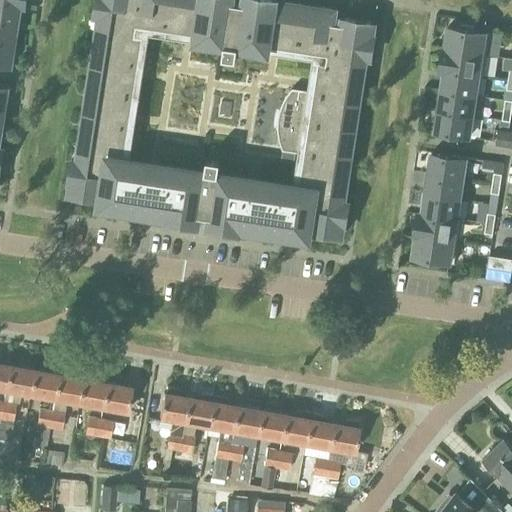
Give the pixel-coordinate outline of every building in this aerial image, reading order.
[(97,0),(95,16),(106,17),(104,29),(98,28),(95,47),(104,48),(102,59),(93,58),(91,76),(99,78),(98,89),(89,88),(89,89),(98,91),(96,102),(87,100),(84,119),(93,120),(91,131),(82,130),(79,149),(85,149),(84,161),(73,159),(69,182),(71,183),(70,195),(102,200),(102,195),(106,195),(110,196),(108,208),(127,211),(128,202),(139,204),(138,213),(156,216),(158,207),(169,208),(167,220),(199,225),(200,220),(200,214),(206,215),(211,216),(210,221),(209,227),(241,231),(243,220),(254,222),(253,231),(271,233),(273,225),(284,226),(282,235),(301,238),(303,226),(306,226),(311,227),(310,232),(342,237),(344,225),(346,225),(349,209),(350,202),(338,200),(340,189),(346,190),(349,171),(340,170),(342,159),(351,160),(354,142),(345,140),(346,129),(356,130),(356,129),(347,127),(348,116),(357,118),(360,99),(351,97),(353,87),(362,88),(365,69),(359,68),(361,57),(372,59),(373,49),(375,36),(373,35),(375,23),(343,18),(342,24),(334,23),(336,9),(318,6),(316,16),(305,14),(307,5),(288,2),(287,11),(276,9),(277,0),(244,0),(244,3),(238,2),(233,2),(233,0),(97,0)] [(0,21),(18,25),(21,5),(26,6),(26,5),(0,1),(0,21)] [(0,42),(15,45),(18,25),(0,21),(0,42)] [(444,47),(443,48),(487,54),(490,32),(474,30),(474,27),(461,25),(461,28),(449,26),(446,47),(444,47)] [(0,42),(0,63),(12,66),(15,45),(0,42)] [(440,69),(484,76),(487,54),(443,48),(440,69)] [(445,71),(442,90),(476,95),(479,76),(484,77),(484,76),(440,69),(440,70),(445,71)] [(0,85),(0,106),(5,108),(9,87),(0,85)] [(439,110),(473,115),(476,95),(442,90),(439,110)] [(436,131),(469,136),(473,115),(439,110),(436,131)] [(511,145),(511,132),(500,130),(498,144),(511,145)] [(433,152),(429,173),(463,178),(466,157),(433,152)] [(426,193),(460,199),(463,178),(429,173),(426,193)] [(494,173),(493,183),(501,184),(502,174),(494,173)] [(493,183),(491,193),(499,194),(501,184),(493,183)] [(418,212),(418,213),(461,219),(462,218),(457,218),(460,199),(426,193),(423,213),(418,212)] [(488,213),(490,203),(480,201),(478,214),(476,214),(474,221),(487,223),(488,213)] [(418,213),(415,234),(458,241),(461,219),(418,213)] [(488,213),(487,223),(495,224),(496,214),(488,213)] [(487,223),(485,233),(493,234),(495,224),(487,223)] [(455,263),(458,241),(415,234),(414,235),(417,235),(414,256),(425,258),(425,261),(438,263),(438,260),(455,263)] [(511,258),(490,255),(488,268),(511,271),(511,258)] [(0,388),(6,389),(11,364),(0,361),(0,388)] [(35,368),(11,364),(6,389),(30,393),(35,368)] [(35,368),(30,393),(55,398),(56,398),(60,373),(35,368)] [(85,377),(60,373),(56,398),(51,427),(63,429),(68,400),(80,403),(85,377)] [(85,377),(80,403),(104,407),(109,381),(85,377)] [(109,381),(104,407),(129,411),(134,386),(109,381)] [(167,448),(181,450),(183,435),(186,421),(190,396),(179,394),(180,389),(168,386),(167,392),(165,391),(161,416),(173,419),(171,432),(167,448)] [(190,396),(186,421),(210,425),(214,400),(215,394),(214,394),(202,393),(201,398),(190,396)] [(221,427),(216,457),(212,478),(225,481),(229,459),(232,441),(234,429),(239,404),(228,403),(229,398),(217,394),(215,394),(214,400),(210,425),(221,427)] [(47,444),(48,444),(51,427),(56,398),(55,398),(53,409),(41,406),(34,445),(47,448),(47,444)] [(17,402),(4,400),(1,418),(0,423),(0,439),(11,441),(15,420),(14,420),(17,402)] [(234,429),(232,441),(245,443),(244,446),(256,448),(258,434),(263,409),(239,404),(234,429)] [(282,438),(287,413),(263,409),(258,434),(282,438)] [(287,413),(282,438),(307,442),(311,417),(312,411),(310,411),(298,410),(297,415),(287,413)] [(307,442),(304,455),(329,459),(331,447),(335,422),(324,420),(325,415),(313,411),(312,411),(311,417),(307,442)] [(89,415),(86,433),(99,436),(103,418),(89,415)] [(114,420),(103,418),(99,436),(111,438),(114,420)] [(335,422),(331,447),(356,451),(360,426),(358,426),(359,420),(347,419),(346,424),(335,422)] [(193,452),(196,437),(183,435),(181,450),(193,452)] [(511,445),(504,438),(483,459),(499,474),(498,475),(511,488),(511,445)] [(245,443),(232,441),(229,459),(241,461),(245,443)] [(265,465),(277,467),(280,450),(268,447),(265,465)] [(277,467),(290,470),(293,452),(280,450),(277,467)] [(363,471),(367,453),(358,451),(354,470),(363,471)] [(312,475),(325,477),(329,460),(327,459),(315,458),(312,475)] [(325,477),(337,479),(340,461),(329,460),(325,477)] [(54,503),(75,503),(75,478),(55,477),(54,503)] [(446,497),(435,511),(468,511),(473,507),(478,511),(503,511),(504,511),(478,486),(472,480),(460,493),(457,491),(450,500),(446,497)] [(118,485),(103,484),(101,509),(117,511),(118,485)] [(190,511),(191,500),(189,499),(190,491),(164,489),(163,509),(178,510),(177,511),(190,511)] [(239,511),(241,499),(228,498),(226,511),(239,511)] [(241,499),(239,511),(247,511),(248,500),(241,499)]
